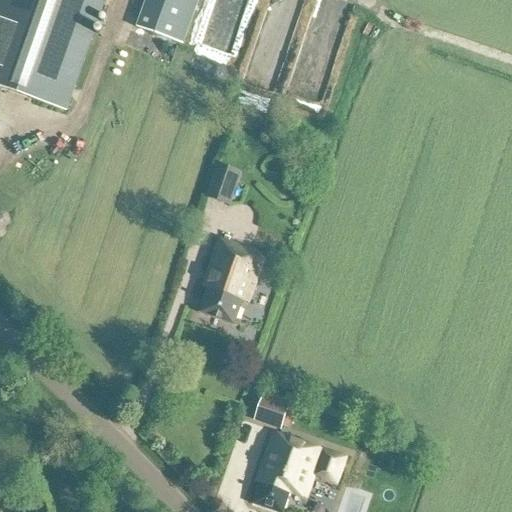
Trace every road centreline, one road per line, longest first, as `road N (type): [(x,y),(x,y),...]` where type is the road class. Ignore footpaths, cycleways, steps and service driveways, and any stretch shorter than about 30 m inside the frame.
road 1 (tertiary): [(181,511),(0,327)]
road 2 (unknown): [(0,144),(22,129),(59,128),(81,111),(118,0)]
